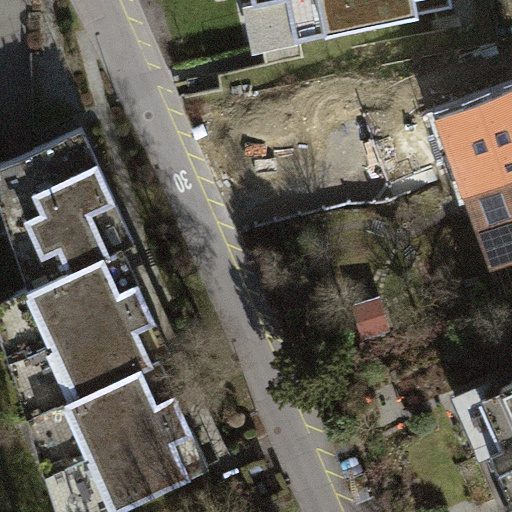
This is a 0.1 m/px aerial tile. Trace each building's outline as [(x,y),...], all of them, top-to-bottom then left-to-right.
[(450,0),(244,0),(255,49),(452,7),(450,0)] [(465,202),(511,184),(511,100),(438,128),(465,202)] [(84,126),(0,163),(0,199),(28,281),(122,241),(134,235),(84,126)] [(511,184),(465,202),(494,278),(511,271),(511,184)] [(122,241),(28,281),(0,295),(0,330),(26,413),(163,351),(171,348),(122,241)] [(163,351),(26,413),(59,511),(60,511),(92,511),(212,458),(163,351)] [(511,385),(465,406),(511,511),(511,385)]
